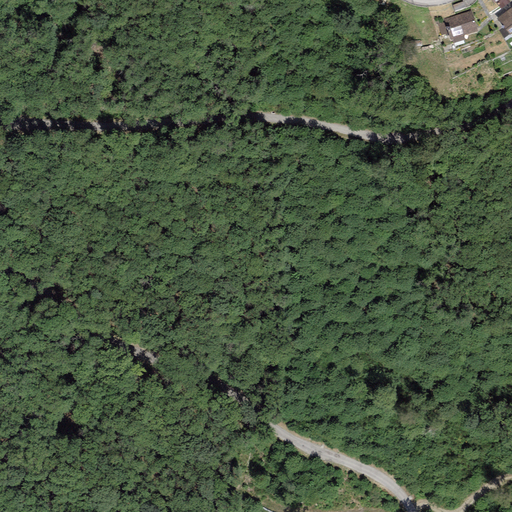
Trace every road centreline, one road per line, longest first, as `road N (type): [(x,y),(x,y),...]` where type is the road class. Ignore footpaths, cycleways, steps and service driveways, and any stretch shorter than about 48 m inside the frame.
road 1 (residential): [(511,104),(467,123),(389,138),(265,116),(125,126),(0,123)]
road 2 (residential): [(0,263),(109,340),(227,389),(289,438),(380,478),(413,511)]
